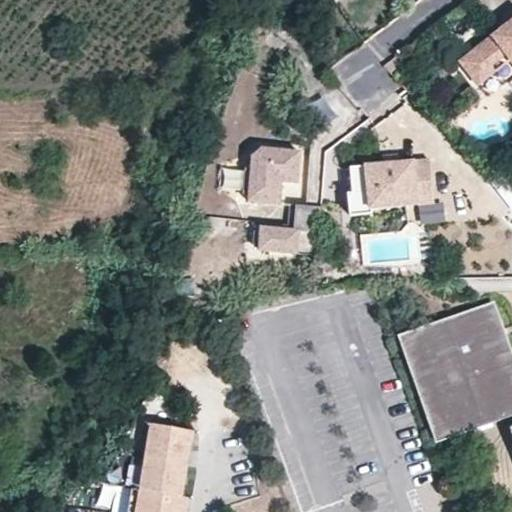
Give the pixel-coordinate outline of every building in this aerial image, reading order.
[(511,10),(504,17),(508,23),(460,60),(478,83),(510,59),(511,60),(511,10)] [(251,150),(248,201),(280,202),(281,182),(300,183),(302,146),(261,144),(251,150)] [(399,156),(386,158),(387,166),(400,164),(399,156)] [(437,203),(432,160),(400,164),(387,166),(354,169),(357,195),(357,196),(372,194),(374,210),(437,203)] [(322,205),(296,203),(294,226),(301,227),(301,229),(320,230),(322,205)] [(294,226),(260,224),(258,249),(299,253),(301,229),(301,227),(294,226)] [(301,229),(299,253),(318,254),(320,230),(301,229)] [(511,418),(511,350),(496,306),(401,340),(438,444),(511,418)] [(186,511),(188,501),(189,498),(183,497),(189,458),(194,431),(152,424),(141,490),(133,488),(128,511),(186,511)]
